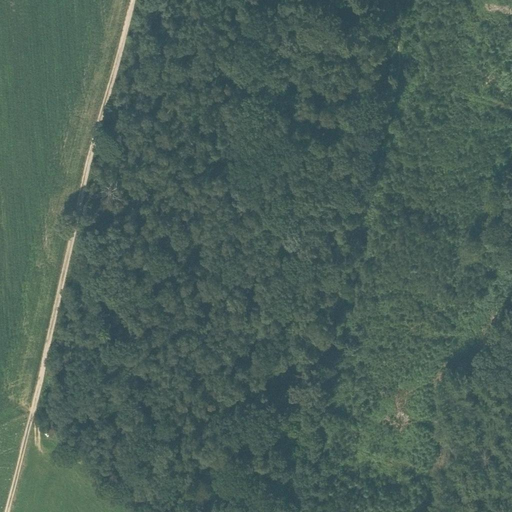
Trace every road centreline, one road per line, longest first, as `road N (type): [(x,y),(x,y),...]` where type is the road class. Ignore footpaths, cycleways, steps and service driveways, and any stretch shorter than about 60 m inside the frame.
road 1 (track): [(287,511),(331,361),(333,296),(396,76),(396,0)]
road 2 (track): [(7,511),(132,0)]
